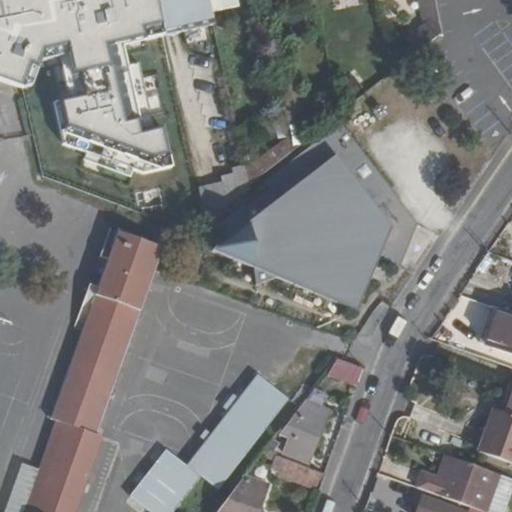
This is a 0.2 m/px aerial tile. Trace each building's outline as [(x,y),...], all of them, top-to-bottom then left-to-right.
[(82,0),(69,0),(72,12),(85,9),(82,0)] [(128,8),(125,0),(82,0),(85,9),(86,17),(128,8)] [(154,0),(162,36),(179,32),(180,37),(212,31),(209,16),(205,0),(154,0)] [(232,0),(205,0),(209,16),(234,11),(232,0)] [(421,66),(436,55),(433,50),(443,42),(434,3),(433,0),(421,0),(418,1),(425,34),(402,51),(409,61),(415,57),(418,61),(421,66)] [(61,43),(53,1),(7,12),(10,26),(16,54),(39,49),(61,43)] [(16,54),(10,26),(8,27),(0,28),(0,82),(21,78),(16,54)] [(65,59),(61,43),(39,49),(43,63),(65,59)] [(421,229),(390,192),(337,131),(263,190),(268,198),(244,215),(246,234),(212,260),(252,275),(256,293),(275,283),(360,314),(379,261),(385,262),(401,267),(421,229)] [(89,175),(89,173),(81,175),(76,161),(40,167),(44,182),(94,200),(89,175)] [(204,231),(248,197),(246,192),(242,172),(230,173),(230,179),(219,181),(219,187),(195,192),(202,226),(204,231)] [(28,511),(77,511),(103,440),(98,438),(163,261),(168,248),(113,229),(102,260),(110,264),(92,315),(54,421),(60,424),(41,477),(28,511)] [(511,316),(491,309),(485,329),(495,333),(489,349),(511,357),(511,316)] [(356,385),(362,367),(341,359),(327,375),(356,385)] [(223,489),(295,399),(265,374),(193,464),(172,448),(136,494),(158,511),(174,511),(206,475),(223,489)] [(420,429),(510,464),(511,457),(511,385),(504,383),(493,411),(488,409),(485,415),(432,397),(420,429)] [(303,408),(276,440),(286,444),(281,459),(305,467),(323,414),(303,408)] [(267,473),(318,491),(324,474),(305,467),(281,459),(273,456),(267,473)] [(485,511),(498,474),(451,458),(443,481),(426,475),(421,489),(484,511),(485,511)] [(28,511),(41,477),(25,471),(10,511),(28,511)] [(245,477),(217,511),(256,511),(265,486),(245,477)] [(454,511),(422,499),(417,511),(454,511)]
